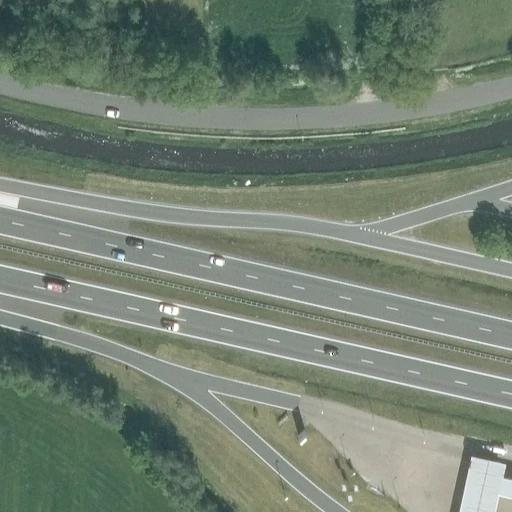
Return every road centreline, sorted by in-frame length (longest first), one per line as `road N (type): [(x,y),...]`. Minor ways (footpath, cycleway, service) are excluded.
road 1 (trunk): [(511,336),(0,220)]
road 2 (trunk): [(0,279),(511,395)]
road 3 (tertiary): [(511,90),(391,115),(300,123),(100,108),(0,87)]
road 4 (trunk): [(356,236),(0,187)]
road 5 (trunk): [(0,320),(166,372)]
